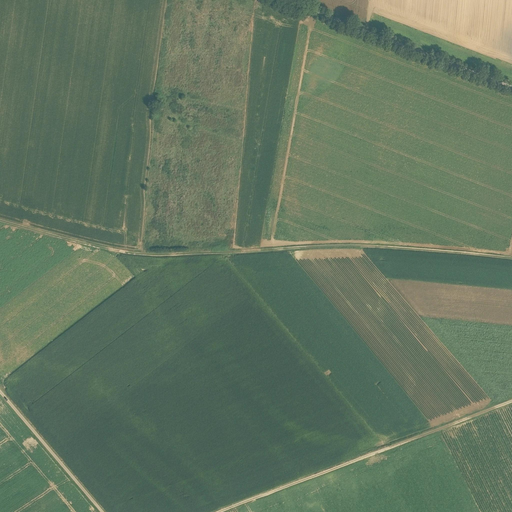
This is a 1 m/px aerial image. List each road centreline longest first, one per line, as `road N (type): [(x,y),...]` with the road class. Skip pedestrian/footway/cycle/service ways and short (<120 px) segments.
road 1 (track): [(0,222),(138,255),(334,245),(511,258)]
road 2 (track): [(222,511),(511,402)]
road 3 (tertiary): [(511,87),(285,0)]
road 4 (unclassified): [(102,511),(0,391)]
